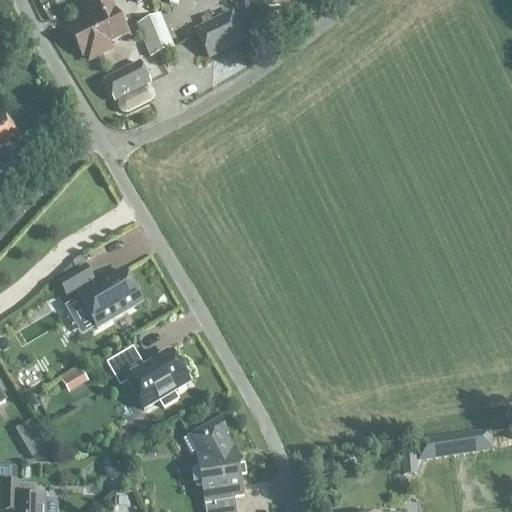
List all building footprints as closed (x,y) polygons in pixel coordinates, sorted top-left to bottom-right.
[(108,46),(126,37),(107,0),(86,0),(80,3),(91,25),(70,35),(82,59),(85,57),(87,61),(92,63),(109,55),(110,50),(108,46)] [(232,14),(194,33),(209,63),(248,44),(232,14)] [(173,51),(160,17),(138,26),(151,59),(173,51)] [(147,90),(146,90),(145,89),(150,87),(139,65),(103,83),(113,106),(118,104),(119,104),(117,108),(118,112),(120,115),(125,116),(128,116),(128,115),(129,116),(149,106),(153,103),(154,99),(154,95),(151,92),(147,90)] [(0,116),(0,160),(21,145),(0,116)] [(96,331),(141,304),(123,273),(95,289),(92,284),(93,283),(84,269),(59,284),(67,298),(75,293),(79,299),(78,299),(96,331)] [(132,352),(107,367),(120,388),(126,384),(143,413),(159,403),(163,411),(178,402),(173,395),(189,386),(171,355),(141,373),(137,366),(139,365),(132,352)] [(88,383),(80,370),(72,375),(80,388),(88,383)] [(218,423),(186,440),(183,442),(191,456),(194,455),(196,458),(204,511),(235,511),(231,487),(240,485),(234,451),(232,452),(224,439),(226,438),(218,423)] [(419,464),(493,453),(490,431),(415,442),(419,464)] [(41,441),(26,450),(31,459),(32,458),(45,451),(47,450),(41,441)] [(415,459),(401,460),(402,478),(417,477),(415,459)] [(44,511),(44,499),(20,499),(21,484),(0,483),(0,511),(44,511)]
